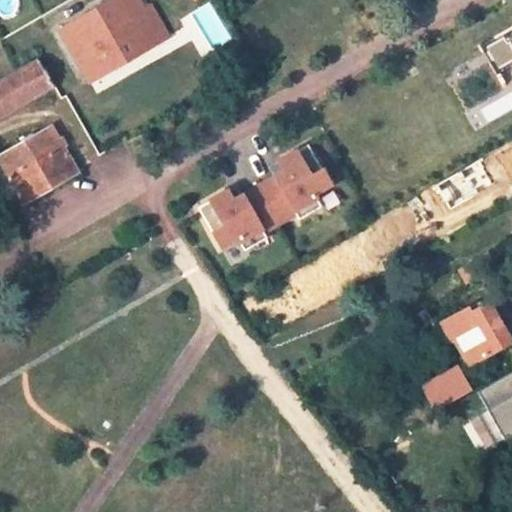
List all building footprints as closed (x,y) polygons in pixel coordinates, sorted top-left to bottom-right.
[(0,0),(0,13),(14,5),(11,0),(0,0)] [(137,0),(116,0),(61,32),(80,64),(96,55),(106,72),(167,37),(150,8),(144,11),(137,0)] [(150,8),(145,0),(137,0),(144,11),(150,8)] [(96,55),(80,64),(89,82),(106,72),(96,55)] [(52,85),(39,62),(19,73),(33,97),(52,85)] [(0,115),(33,97),(19,73),(0,84),(0,115)] [(51,127),(0,156),(0,160),(24,202),(76,173),(51,127)] [(219,250),(334,192),(309,141),(275,157),(281,169),(231,194),(228,187),(195,203),(219,250)] [(500,190),(511,183),(511,145),(483,162),(484,165),(463,177),(473,194),(495,182),(500,190)] [(509,342),(488,304),(469,314),(467,309),(440,325),(450,341),(453,340),(468,367),(484,357),(493,373),(511,361),(511,351),(507,343),(509,342)] [(431,323),(424,309),(408,317),(416,332),(431,323)] [(435,409),(467,390),(454,369),(422,388),(435,409)] [(511,370),(473,393),(481,407),(460,419),(478,451),(511,431),(511,370)]
